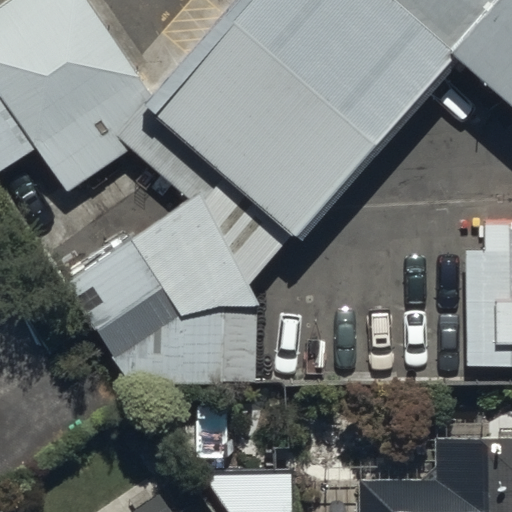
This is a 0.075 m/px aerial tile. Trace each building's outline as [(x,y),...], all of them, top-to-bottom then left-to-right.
[(511,0),(233,0),(142,92),(114,49),(81,0),(5,0),(0,4),(0,96),(64,188),(126,147),(174,197),(63,283),(130,382),(243,375),(246,275),(460,55),(511,103),(511,0)] [(511,221),(467,222),(467,360),(511,360),(511,221)] [(511,511),(511,439),(429,439),(429,481),(359,481),(359,511),(511,511)] [(292,511),(291,475),(202,475),(226,511),(292,511)] [(170,511),(159,495),(134,511),(170,511)]
